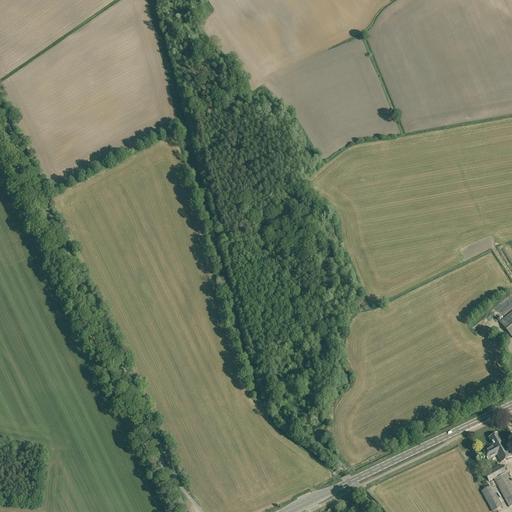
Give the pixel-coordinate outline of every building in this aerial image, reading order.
[(511,337),(511,311),(499,322),(511,337)] [(502,441),(497,433),(488,438),(493,446),(483,451),(488,460),(496,455),(500,463),(511,457),(503,441),(502,441)] [(489,482),(506,472),(502,465),(485,474),(489,482)] [(509,508),(511,505),(511,482),(507,473),(494,480),(509,508)] [(492,511),(503,507),(491,486),(481,491),(492,511)]
